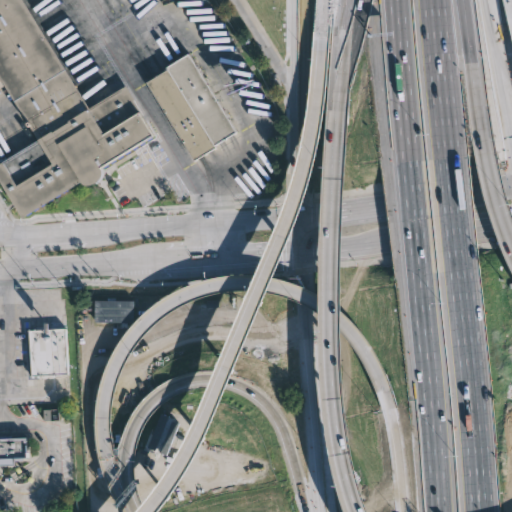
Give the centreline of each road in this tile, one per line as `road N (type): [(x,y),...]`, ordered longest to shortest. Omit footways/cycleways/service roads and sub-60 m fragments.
road 1 (motorway): [(322,50),(301,184),(282,237),(202,433),(152,511)]
road 2 (motorway): [(127,496),(104,431),(115,366),(154,313),(200,289),(256,281),(307,296),(347,332),(383,388)]
road 3 (motorway): [(332,177),(330,403),(354,511)]
road 4 (secondary): [(301,216),(0,237)]
road 5 (secondary): [(304,249),(324,511)]
road 6 (motorway): [(144,415),(183,387),(227,383),(248,392),(278,419),(309,511)]
road 7 (motorway): [(483,511),(464,261)]
road 8 (motorway): [(418,267),(437,511)]
road 9 (motorway): [(346,0),(332,177)]
road 10 (motorway): [(396,0),(408,169)]
road 11 (secondary): [(353,244),(511,222)]
road 12 (motorway): [(454,158),(437,0)]
road 13 (motorway): [(482,140),(466,0)]
road 14 (secondary): [(0,268),(135,260)]
road 15 (motorway): [(383,388),(401,511)]
road 16 (motorway): [(511,120),(488,0)]
road 17 (residential): [(303,103),(240,0)]
